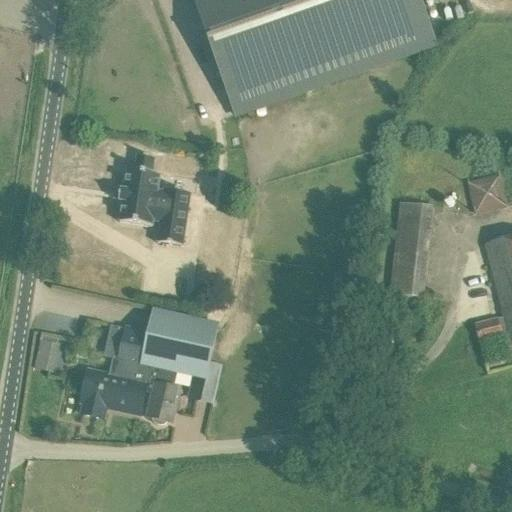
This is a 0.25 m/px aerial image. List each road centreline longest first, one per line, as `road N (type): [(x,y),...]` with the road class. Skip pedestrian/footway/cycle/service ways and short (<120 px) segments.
road 1 (unclassified): [(0,459),(66,0)]
road 2 (track): [(328,444),(158,454),(1,451)]
road 3 (track): [(328,444),(424,367),(449,321),(460,253)]
road 4 (track): [(511,507),(328,444)]
